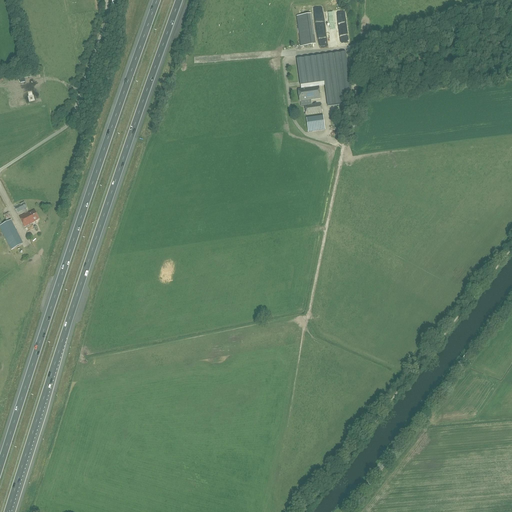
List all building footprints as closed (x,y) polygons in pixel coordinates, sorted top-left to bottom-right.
[(337,3),(318,5),(319,15),(330,14),(330,17),(338,16),(337,12),(338,12),(337,3)] [(302,44),(316,43),(314,12),(300,13),(302,44)] [(331,36),(329,17),(321,18),(323,36),(331,36)] [(345,53),(297,60),(300,85),(324,82),(328,106),(347,103),(346,99),(351,98),(345,53)] [(318,86),(298,89),(299,102),(300,101),(301,106),(305,106),(312,105),(311,100),(320,99),(318,86)] [(312,105),(305,106),(306,115),(322,112),(321,104),(312,105)] [(323,116),(306,118),(308,128),(324,126),(323,116)] [(39,219),(34,210),(29,213),(27,208),(24,202),(20,204),(20,205),(14,208),(17,213),(23,210),(25,214),(19,217),(24,227),(35,222),(35,221),(39,219)] [(23,244),(11,220),(0,225),(0,228),(11,250),(23,244)]
